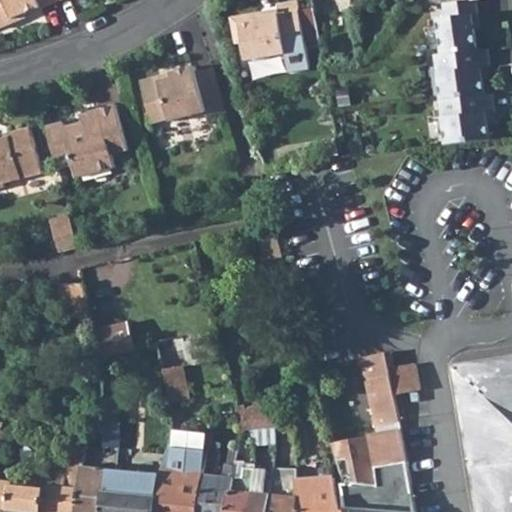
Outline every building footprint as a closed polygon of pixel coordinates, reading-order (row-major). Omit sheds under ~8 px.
[(15,20),(25,16),(39,10),(40,11),(58,3),(56,0),(0,0),(0,30),(16,24),(15,20)] [(235,19),(239,41),(245,40),(249,58),(287,51),(288,56),(309,52),(299,0),(289,0),(278,2),(279,11),(235,19)] [(444,53),(480,49),(477,26),(476,13),(481,13),(479,0),(466,0),(446,2),(448,17),(440,18),(444,53)] [(15,20),(16,24),(28,20),(25,16),(15,20)] [(437,54),(443,98),(488,92),(486,76),(485,67),(493,67),(490,48),(480,49),(444,53),(437,54)] [(162,80),(146,85),(155,120),(171,116),(172,117),(207,108),(208,114),(226,109),(214,66),(197,70),(197,66),(173,73),(175,78),(163,82),(162,80)] [(485,67),(486,76),(494,76),(493,67),(485,67)] [(161,76),(162,80),(163,82),(175,78),(173,73),(161,76)] [(441,98),(447,141),(494,136),(492,119),(491,109),(498,108),(496,91),(488,92),(443,98),(441,98)] [(48,125),(60,167),(74,164),(78,176),(118,165),(115,153),(130,148),(118,103),(90,111),(92,119),(85,120),(66,126),(65,121),(48,125)] [(491,109),(492,119),(499,118),(498,108),(491,109)] [(83,113),(85,120),(92,119),(90,111),(83,113)] [(0,187),(6,186),(5,182),(43,171),(30,126),(9,132),(10,135),(0,137),(0,187)] [(67,251),(80,247),(74,224),(57,229),(64,252),(67,251)] [(263,238),(269,265),(285,261),(278,234),(263,238)] [(134,259),(89,264),(93,295),(138,290),(134,259)] [(91,313),(85,283),(65,282),(72,317),(91,313)] [(95,329),(100,356),(103,355),(137,348),(131,321),(95,329)] [(387,351),(396,394),(421,389),(417,361),(395,365),(392,350),(387,351)] [(343,482),(348,511),(419,511),(416,495),(410,466),(396,394),(387,351),(362,356),(377,433),(333,442),(338,462),(349,460),(354,484),(343,482)] [(511,511),(511,354),(458,363),(481,511),(511,511)] [(165,368),(171,400),(189,396),(183,364),(165,368)] [(104,368),(105,397),(119,397),(118,368),(104,368)] [(105,397),(106,424),(122,424),(121,398),(119,397),(105,397)] [(248,414),(251,429),(272,427),(272,425),(278,424),(277,416),(272,413),(257,403),(240,409),(241,414),(242,413),(248,414)] [(106,424),(107,447),(122,446),(122,424),(106,424)] [(272,425),(272,427),(274,435),(276,444),(296,443),(296,441),(292,424),(278,424),(272,425)] [(0,508),(36,511),(78,511),(83,466),(84,456),(85,450),(85,448),(76,447),(75,455),(68,454),(65,487),(44,484),(43,488),(11,483),(11,479),(0,477),(0,451),(4,426),(0,426),(0,508)] [(251,429),(254,445),(276,444),(274,435),(272,427),(251,429)] [(209,449),(218,450),(219,442),(211,440),(209,449)] [(199,511),(209,450),(172,444),(169,453),(166,463),(160,483),(154,511),(199,511)] [(199,511),(226,511),(232,477),(232,476),(214,475),(218,450),(209,449),(209,450),(199,511)] [(104,511),(154,511),(160,483),(166,463),(159,460),(154,478),(151,478),(149,495),(128,493),(129,471),(118,470),(109,469),(108,469),(105,502),(104,511)] [(226,511),(249,511),(254,465),(248,464),(248,469),(243,468),(241,478),(232,477),(226,511)] [(249,511),(269,511),(273,479),(266,479),(267,470),(259,469),(259,465),(254,465),(249,511)] [(296,511),(298,496),(297,479),(297,473),(298,472),(298,466),(282,465),(282,471),(274,470),(273,479),(269,511),(296,511)] [(78,511),(104,511),(105,502),(108,469),(83,466),(78,511)] [(296,511),(348,511),(341,511),(334,477),(297,479),(298,496),(296,511)]
